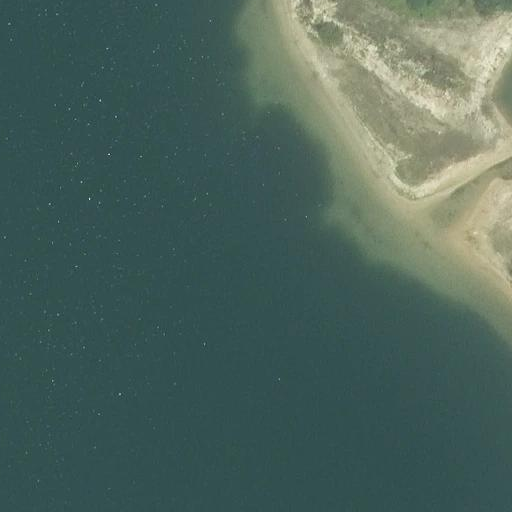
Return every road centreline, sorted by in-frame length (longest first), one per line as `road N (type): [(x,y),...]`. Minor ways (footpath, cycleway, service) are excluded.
road 1 (track): [(189,0),(182,3),(173,78),(192,125),(468,267),(511,377)]
road 2 (track): [(511,45),(340,0)]
